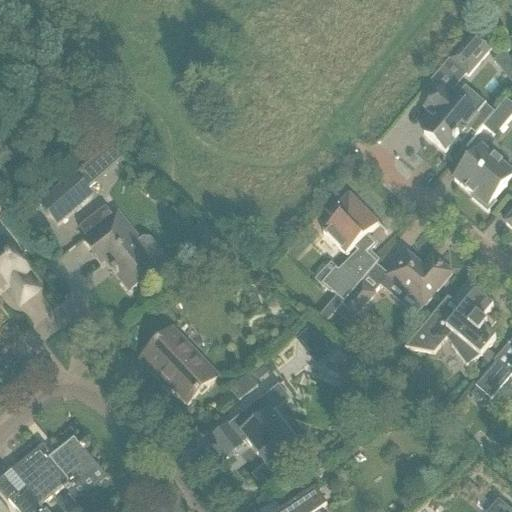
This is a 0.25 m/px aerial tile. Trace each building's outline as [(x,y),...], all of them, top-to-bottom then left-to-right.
[(468,78),(494,47),(476,32),(450,62),(468,78)] [(511,67),(505,55),(497,60),(509,80),(511,77),(511,67)] [(475,118),(457,103),(442,90),(425,110),(436,120),(423,136),(445,154),(454,144),(455,145),(458,142),(461,144),(471,132),(475,136),(493,115),(485,107),(475,118)] [(495,139),(511,119),(511,106),(506,102),(482,129),(495,139)] [(493,204),(511,180),(511,174),(481,149),(453,182),(473,198),(471,200),(487,214),(494,205),(493,204)] [(38,203),(39,204),(57,225),(91,195),(87,190),(95,183),(80,167),(38,203)] [(363,211),(360,214),(349,203),(341,210),(340,209),(336,213),(338,214),(332,219),(336,223),(323,235),(347,259),(355,250),(359,253),(340,273),(337,270),(323,285),(337,299),(320,318),(328,325),(336,314),(361,284),(378,265),(366,255),(374,247),(366,238),(378,226),(363,211)] [(99,229),(83,242),(103,267),(106,264),(112,273),(115,277),(116,277),(129,294),(145,282),(160,270),(165,266),(165,258),(150,239),(143,239),(140,241),(118,214),(99,229)] [(26,276),(27,275),(3,243),(0,245),(0,296),(7,291),(19,307),(38,292),(26,276)] [(387,277),(386,279),(423,310),(452,275),(432,258),(423,268),(407,254),(387,277)] [(361,284),(336,314),(349,326),(354,321),(355,322),(376,297),(374,296),(361,284)] [(418,334),(405,351),(434,356),(439,351),(446,341),(451,335),(457,340),(450,347),(466,369),(480,359),(480,360),(481,359),(487,352),(496,342),(488,335),(496,326),(487,318),(493,310),(475,295),(461,311),(461,312),(449,325),(437,315),(436,314),(423,329),(418,334)] [(187,408),(219,378),(173,330),(139,362),(164,388),(166,385),(187,408)] [(309,330),(297,340),(305,349),(317,339),(309,330)] [(511,365),(506,373),(496,365),(477,388),(491,401),(511,375),(511,365)] [(276,389),(208,443),(223,462),(247,443),(267,468),(275,462),(276,463),(291,450),(296,446),(272,416),(276,413),(290,402),(279,387),(276,389)] [(10,503),(9,504),(16,511),(45,511),(42,509),(62,491),(67,497),(99,470),(84,452),(85,451),(82,447),(81,448),(74,440),(58,453),(61,455),(54,460),(43,447),(11,473),(28,494),(22,500),(19,496),(10,503)] [(324,511),(327,511),(315,492),(283,511),(324,511)] [(508,511),(497,503),(489,511),(508,511)]
